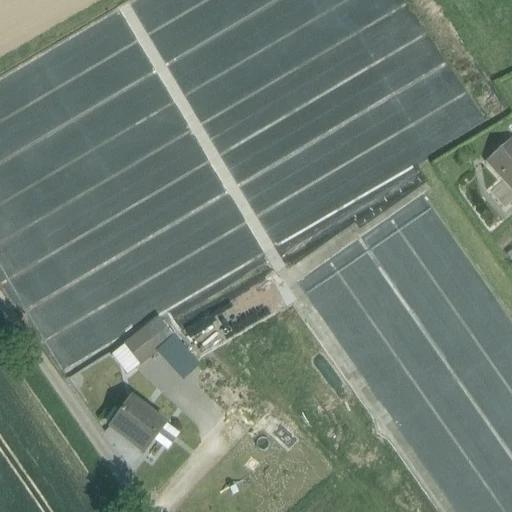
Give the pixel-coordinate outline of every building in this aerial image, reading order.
[(511,142),(511,141),(486,164),(511,192),(511,142)] [(301,277),(454,511),(511,511),(511,452),(511,453),(510,460),(504,458),(496,446),(466,465),(470,446),(460,430),(476,433),(491,360),(480,342),(464,353),(433,306),(441,300),(435,291),(443,293),(449,264),(467,267),(459,255),(365,236),(301,277)] [(260,259),(166,308),(175,326),(270,278),(260,259)] [(144,330),(123,346),(139,366),(160,350),(144,330)] [(166,426),(131,399),(110,427),(144,454),(166,426)]
